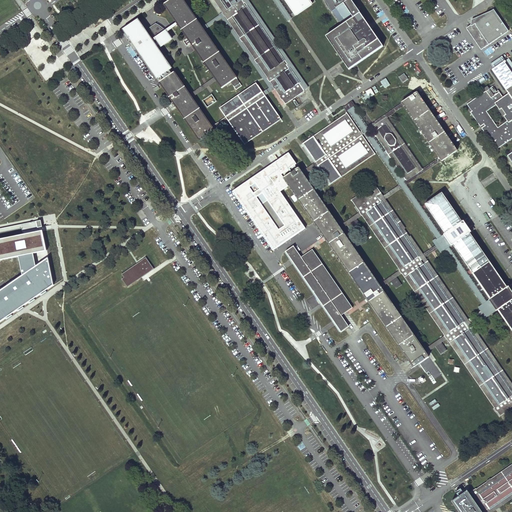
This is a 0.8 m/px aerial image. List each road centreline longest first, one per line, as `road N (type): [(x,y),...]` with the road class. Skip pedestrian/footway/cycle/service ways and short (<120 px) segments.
road 1 (residential): [(218,188),(429,499)]
road 2 (residential): [(386,511),(179,213)]
road 3 (unknown): [(417,480),(455,456),(371,327),(332,354)]
road 4 (residential): [(179,213),(40,10)]
road 5 (residential): [(416,50),(218,188)]
road 6 (residential): [(106,28),(218,188)]
road 7 (residential): [(416,50),(511,193)]
